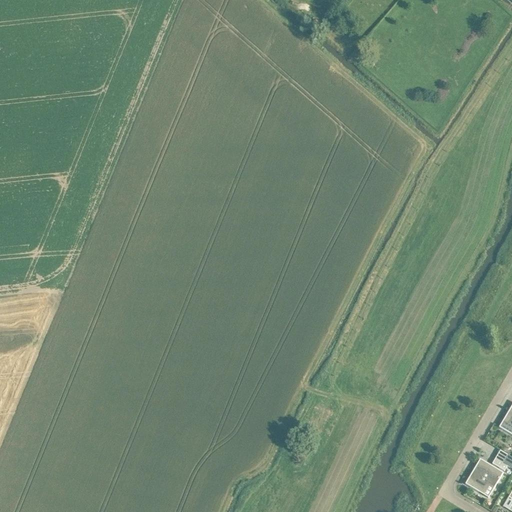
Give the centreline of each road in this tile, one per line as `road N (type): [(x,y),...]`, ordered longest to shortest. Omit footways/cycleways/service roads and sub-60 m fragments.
road 1 (track): [(511,148),(486,231),(345,511)]
road 2 (residential): [(511,374),(446,483),(449,498),(473,511)]
